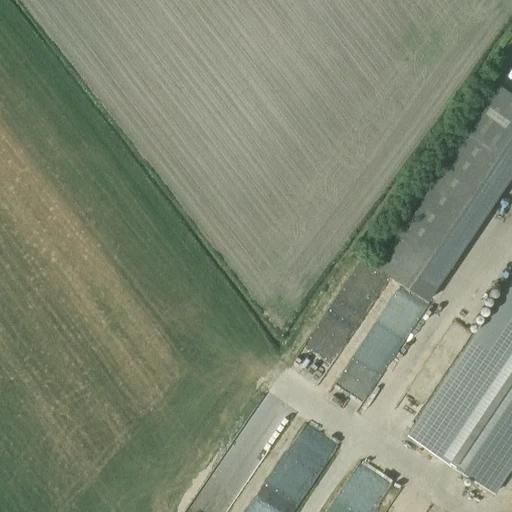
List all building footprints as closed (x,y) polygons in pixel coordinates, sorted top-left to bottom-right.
[(511,99),(498,91),(469,135),(481,143),(488,134),(511,149),(511,99)] [(511,180),(511,164),(481,143),(470,160),(508,185),(511,180)] [(511,285),(417,428),(410,438),(496,495),(511,471),(511,285)] [(403,417),(416,392),(401,384),(388,410),(403,417)] [(223,511),(280,410),(251,394),(185,511),(223,511)] [(279,511),(330,433),(302,415),(241,510),(243,511),(279,511)] [(358,511),(364,502),(357,498),(358,495),(332,481),(314,511),(358,511)] [(397,483),(386,502),(394,507),(390,511),(411,511),(420,497),(397,483)]
